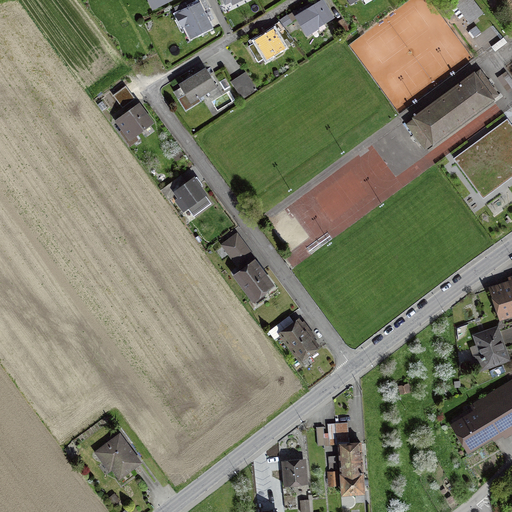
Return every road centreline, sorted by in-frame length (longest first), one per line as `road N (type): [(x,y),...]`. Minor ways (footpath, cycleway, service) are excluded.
road 1 (residential): [(297,0),(159,83),(157,103),(351,369)]
road 2 (tertiary): [(351,369),(169,511)]
road 3 (tertiary): [(511,246),(351,369)]
